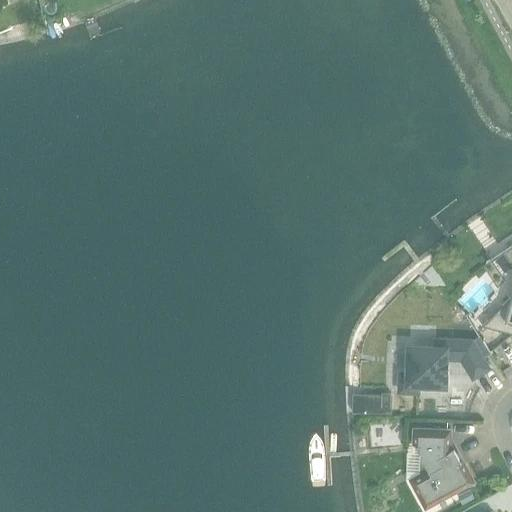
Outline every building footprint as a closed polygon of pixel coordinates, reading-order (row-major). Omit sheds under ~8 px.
[(511,290),(511,296),(482,325),(511,333),(511,244),(503,251),(511,264),(511,290)] [(408,373),(400,372),(399,391),(417,391),(418,383),(444,383),(444,371),(445,371),(446,360),(445,360),(445,357),(461,358),(473,377),(488,367),(472,340),(436,339),(435,347),(409,346),(408,373)] [(380,394),(379,412),(390,413),(390,394),(380,394)] [(451,429),(413,427),(412,444),(420,444),(420,454),(429,471),(413,480),(426,505),(471,480),(457,446),(454,448),(451,429)] [(469,488),(458,493),(462,501),(473,496),(469,488)]
